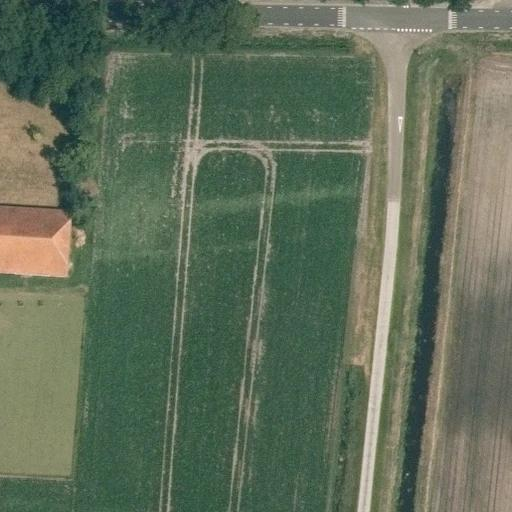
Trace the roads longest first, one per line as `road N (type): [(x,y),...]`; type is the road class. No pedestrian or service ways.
road 1 (unclassified): [(361,511),(389,243),(400,21)]
road 2 (secondary): [(400,21),(0,13)]
